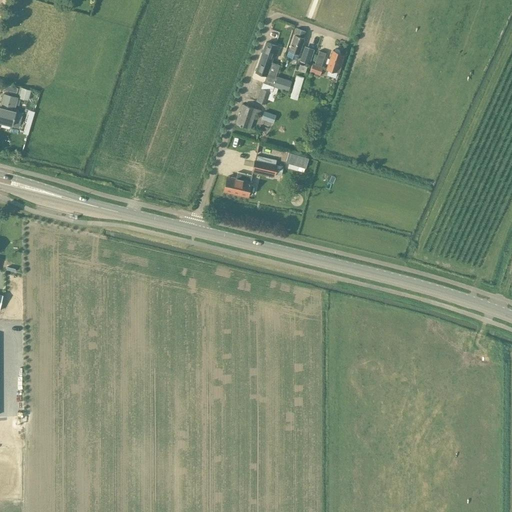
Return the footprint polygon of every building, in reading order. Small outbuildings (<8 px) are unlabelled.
[(294,35),(289,50),(287,56),(297,59),(304,38),(303,38),(305,31),(297,28),(295,35),(294,35)] [(279,47),(266,42),(255,72),(266,76),(267,75),(273,78),(278,65),(271,62),(273,57),(275,58),(279,47)] [(335,51),(333,50),(330,59),(328,59),(326,63),(328,63),(327,69),(339,73),(344,56),(341,55),(342,53),(340,53),(340,52),(340,51),(339,51),(339,50),(338,50),(338,49),(337,49),(336,49),(336,50),(335,50),(335,51)] [(325,53),(319,51),(315,64),(313,63),(310,72),(319,75),(322,67),(321,66),(325,53)] [(300,64),(298,70),(305,73),(307,67),(300,64)] [(298,72),(290,94),(297,96),(305,74),(298,72)] [(263,83),(256,101),(266,105),(268,100),(273,87),(263,83)] [(18,98),(28,100),(31,90),(21,87),(18,98)] [(0,121),(12,125),(19,126),(22,112),(16,110),(15,111),(14,111),(17,97),(3,94),(0,106),(0,121)] [(243,104),(236,124),(250,129),(255,113),(260,115),(261,110),(243,104)] [(264,110),(261,118),(273,122),(276,114),(264,110)] [(285,162),(305,167),(308,157),(288,152),(285,162)] [(254,160),(251,172),(275,177),(275,174),(277,165),(254,160)] [(250,184),(252,175),(239,172),(237,179),(227,176),(224,191),(247,196),(248,194),(251,195),(253,185),(250,184)]
